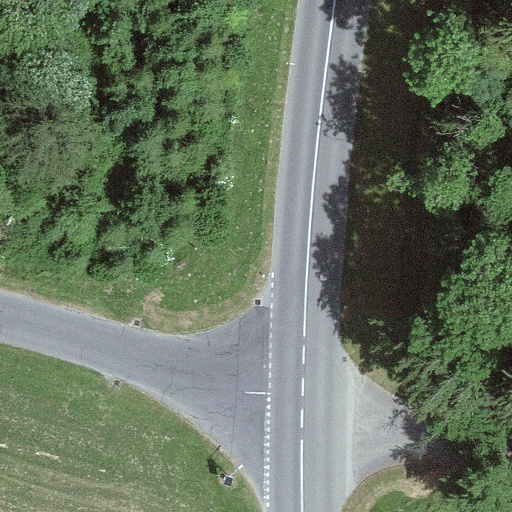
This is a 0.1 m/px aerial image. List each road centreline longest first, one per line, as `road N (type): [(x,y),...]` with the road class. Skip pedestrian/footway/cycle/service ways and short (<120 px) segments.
road 1 (secondary): [(302,410),(335,0)]
road 2 (unclassified): [(302,410),(147,354),(0,317)]
road 3 (track): [(511,445),(302,410)]
